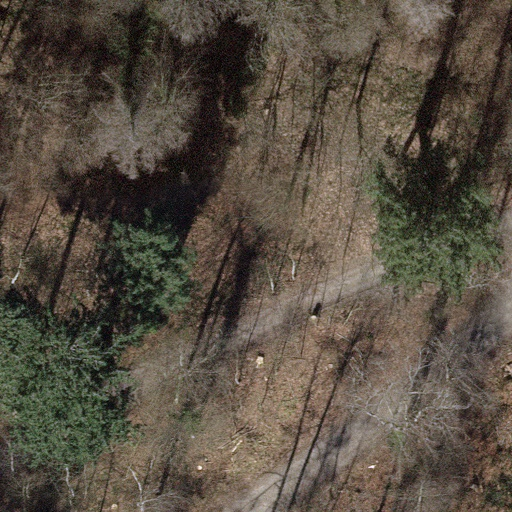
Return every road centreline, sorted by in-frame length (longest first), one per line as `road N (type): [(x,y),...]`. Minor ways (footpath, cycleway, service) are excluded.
road 1 (track): [(511,220),(192,356),(0,473)]
road 2 (track): [(511,315),(404,407),(255,511)]
